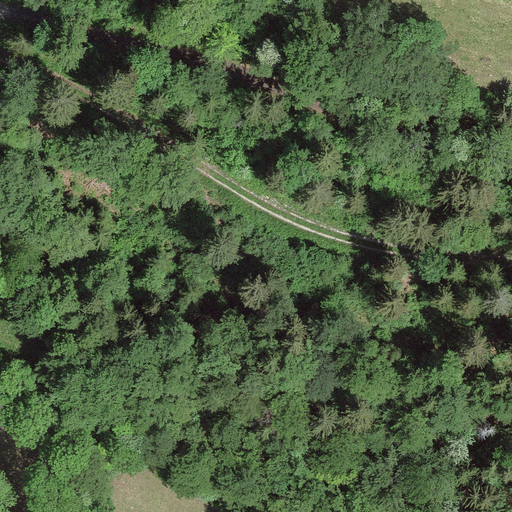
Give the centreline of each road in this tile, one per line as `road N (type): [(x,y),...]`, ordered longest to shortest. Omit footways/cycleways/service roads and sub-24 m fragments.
road 1 (track): [(0,57),(335,237),(511,263)]
road 2 (track): [(511,129),(365,120),(181,58),(0,12)]
